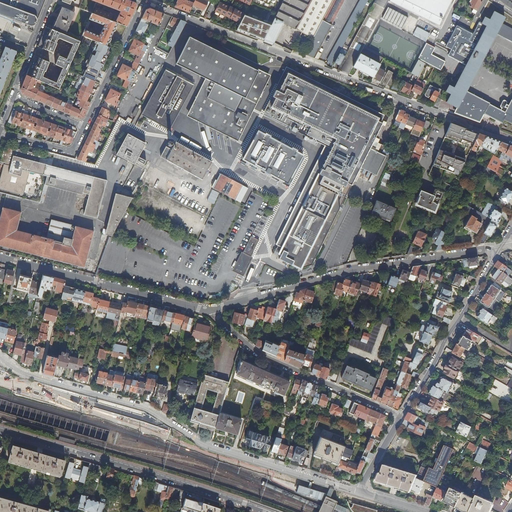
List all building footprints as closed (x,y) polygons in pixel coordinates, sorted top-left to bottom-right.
[(0,0),(0,14),(30,25),(31,25),(32,25),(33,25),(34,24),(35,23),(36,22),(36,21),(36,20),(43,5),(45,0),(0,0)] [(91,0),(121,11),(116,22),(118,23),(127,27),(137,6),(136,3),(128,0),(91,0)] [(178,0),(175,7),(190,12),(193,4),(194,3),(187,0),(178,0)] [(208,1),(206,0),(195,0),(194,3),(193,4),(204,9),(208,1)] [(283,0),(252,0),(250,5),(249,5),(258,10),(259,8),(276,16),(283,0)] [(283,0),(276,16),(264,41),(267,42),(273,44),(283,23),(290,26),(296,29),(299,24),(311,0),(283,0)] [(302,32),(318,0),(311,0),(299,24),(301,25),(298,30),(302,32)] [(330,5),(319,0),(318,0),(302,32),(313,38),(330,5)] [(318,51),(344,0),(332,0),(330,5),(313,38),(304,54),(319,60),(322,53),(318,51)] [(327,63),(332,65),(333,63),(334,62),(341,48),(360,14),(367,0),(359,0),(327,60),(328,60),(327,63)] [(375,0),(347,51),(340,65),(337,69),(344,72),(349,74),(353,66),(363,47),(389,0),(388,0),(375,0)] [(389,0),(389,1),(390,1),(390,0),(439,25),(439,26),(440,23),(448,7),(451,0),(389,0)] [(482,1),(479,0),(471,0),(468,6),(473,8),(472,11),(476,13),(482,1)] [(240,23),(245,14),(230,6),(230,7),(220,2),(215,11),(225,16),(226,16),(240,23)] [(54,30),(65,35),(75,12),(63,7),(54,30)] [(406,17),(388,7),(383,17),(403,28),(408,18),(406,16),(406,17)] [(152,23),(158,26),(164,14),(156,10),(150,8),(147,9),(144,16),(136,32),(144,35),(148,25),(146,24),(147,21),(150,22),(151,20),(152,21),(152,22),(152,23)] [(97,15),(111,20),(113,15),(100,10),(97,15)] [(500,110),(465,91),(468,86),(496,33),(511,41),(511,28),(501,23),(504,17),(504,18),(505,17),(494,11),(493,12),(494,12),(490,20),(486,17),(485,17),(482,23),(479,21),(473,34),(457,25),(454,31),(448,43),(454,46),(449,55),(452,57),(457,60),(466,65),(454,88),(449,85),(446,91),(451,94),(447,101),(446,102),(452,105),(456,107),(457,108),(458,107),(457,107),(460,101),(462,102),(467,105),(465,109),(473,113),(475,109),(483,113),(484,114),(501,123),(502,124),(504,119),(511,123),(511,122),(511,97),(508,105),(506,104),(507,102),(507,101),(506,101),(504,100),(503,100),(500,106),(500,107),(501,108),(500,110)] [(83,35),(107,46),(118,23),(116,22),(111,20),(97,15),(92,13),(90,19),(105,25),(100,36),(85,29),(83,35)] [(469,28),(472,21),(462,16),(458,22),(469,28)] [(168,44),(173,47),(186,22),(181,20),(174,17),(170,25),(177,28),(168,44)] [(296,29),(290,26),(283,40),(282,46),(282,48),(292,52),(302,32),(298,30),(296,29)] [(80,41),(65,35),(54,30),(47,27),(39,46),(54,53),(58,43),(57,43),(59,39),(61,38),(74,44),(67,59),(64,57),(60,55),(56,64),(63,67),(57,82),(44,76),(44,74),(46,71),(50,62),(35,56),(28,75),(38,79),(43,82),(48,84),(54,86),(59,89),(63,82),(65,76),(68,69),(80,41)] [(414,34),(426,40),(430,33),(417,27),(414,34)] [(0,36),(21,45),(23,40),(0,30),(0,36)] [(144,44),(143,44),(135,40),(132,45),(141,50),(145,52),(148,46),(144,44)] [(277,70),(193,40),(176,71),(207,87),(187,122),(235,148),(277,70)] [(145,52),(141,50),(132,45),(130,51),(138,55),(142,57),(145,52)] [(0,60),(0,90),(16,51),(6,47),(0,60)] [(363,47),(353,66),(357,69),(358,68),(369,74),(369,75),(373,77),(378,68),(384,58),(363,47)] [(347,51),(341,48),(334,62),(340,65),(347,51)] [(417,79),(425,65),(417,61),(411,72),(413,73),(412,74),(413,78),(412,78),(412,79),(411,79),(410,80),(409,81),(408,80),(407,81),(407,82),(405,81),(401,90),(408,94),(413,85),(413,86),(415,84),(417,79)] [(123,64),(120,70),(130,75),(133,76),(136,70),(137,67),(139,64),(137,63),(135,62),(132,69),(123,64)] [(386,72),(378,68),(373,77),(380,81),(386,72)] [(303,189),(304,195),(300,194),(301,196),(298,200),(298,206),(298,207),(294,208),(292,213),(292,219),(289,220),(274,251),(280,254),(285,243),(296,248),(289,264),(292,265),(292,264),(301,269),(342,185),(345,187),(347,183),(352,185),(360,168),(363,162),(370,148),(379,131),(371,128),(378,113),(287,69),(283,78),(284,79),(281,87),(280,86),(278,91),(276,90),(270,102),(271,102),(265,115),(280,122),(326,144),(316,164),(316,169),(312,170),(313,176),(309,176),(310,182),(306,183),(303,189)] [(130,75),(120,70),(118,76),(127,80),(130,75)] [(393,73),(388,70),(382,82),(387,84),(391,75),(393,73)] [(142,114),(169,130),(179,111),(181,109),(192,88),(165,73),(142,114)] [(92,88),(95,81),(78,74),(75,81),(79,82),(92,88)] [(35,98),(39,89),(35,88),(38,79),(28,75),(24,84),(22,90),(23,93),(35,98)] [(391,75),(387,84),(391,87),(394,83),(394,82),(396,78),(391,75)] [(411,90),(420,95),(426,84),(417,79),(415,84),(413,86),(411,90)] [(92,88),(79,82),(76,88),(80,90),(81,90),(90,94),(91,95),(94,89),(92,88)] [(398,92),(401,86),(394,82),(394,83),(391,87),(390,89),(393,91),(398,92)] [(40,101),(44,93),(46,88),(41,86),(40,90),(39,89),(35,98),(37,99),(40,101)] [(430,98),(435,101),(440,92),(442,88),(436,88),(431,86),(426,95),(426,96),(429,98),(429,96),(431,97),(430,98)] [(111,89),(109,95),(118,99),(121,94),(111,89)] [(81,90),(80,90),(77,97),(79,98),(87,101),(90,94),(81,90)] [(46,104),(50,95),(44,93),(40,101),(43,102),(46,104)] [(52,106),(56,98),(50,95),(46,104),(48,104),(52,106)] [(115,105),(118,106),(120,101),(118,99),(109,95),(106,100),(115,105)] [(58,108),(61,100),(56,98),(52,106),(54,107),(58,108)] [(75,105),(81,107),(83,108),(88,110),(90,106),(91,103),(87,101),(79,98),(75,105)] [(63,111),(67,103),(61,100),(58,108),(60,110),(63,111)] [(456,107),(453,113),(479,121),(483,113),(475,109),(473,113),(465,109),(467,105),(462,102),(460,101),(457,107),(458,107),(457,108),(456,107)] [(73,105),(67,103),(63,111),(66,112),(69,114),(72,106),(73,105)] [(76,117),(79,111),(80,110),(72,106),(69,114),(76,117)] [(108,115),(107,114),(109,110),(108,110),(103,107),(100,115),(107,118),(108,115)] [(406,124),(409,115),(407,115),(410,108),(407,107),(405,112),(401,122),(406,124)] [(88,110),(83,108),(82,112),(79,111),(76,117),(79,118),(81,119),(84,117),(88,110)] [(25,111),(26,109),(24,109),(22,113),(17,111),(15,117),(21,119),(22,117),(23,118),(24,114),(25,111)] [(405,112),(400,110),(396,120),(401,122),(405,112)] [(39,115),(40,112),(38,111),(36,118),(31,116),(29,122),(35,124),(36,122),(37,123),(38,119),(39,115)] [(382,116),(378,113),(371,128),(379,131),(382,123),(379,122),(382,116)] [(29,122),(31,116),(27,115),(24,114),(23,118),(24,118),(23,120),(29,122)] [(107,123),(107,122),(105,121),(107,118),(100,115),(96,122),(101,125),(105,127),(107,123)] [(141,128),(147,117),(142,115),(136,125),(141,128)] [(413,127),(416,120),(412,118),(413,117),(409,115),(406,124),(413,127)] [(20,121),(21,119),(15,117),(11,116),(9,122),(13,123),(20,125),(21,121),(20,121)] [(45,121),(38,119),(37,123),(38,123),(37,125),(43,127),(45,121)] [(413,127),(413,129),(421,132),(423,127),(425,123),(416,120),(413,127)] [(29,122),(27,128),(32,130),(31,132),(33,132),(35,126),(34,126),(35,124),(29,122)] [(100,129),(101,125),(96,122),(92,130),(99,133),(101,129),(100,129)] [(59,126),(52,123),(50,128),(51,128),(51,130),(57,132),(59,126)] [(461,127),(451,123),(445,137),(471,148),(478,133),(467,129),(461,127)] [(37,126),(35,126),(33,132),(32,137),(34,138),(36,133),(35,133),(36,131),(41,133),(43,127),(37,125),(37,126)] [(43,127),(41,133),(48,135),(49,131),(48,131),(49,129),(43,127)] [(75,138),(77,132),(66,128),(64,132),(65,133),(65,135),(75,138)] [(98,137),(99,133),(92,130),(89,137),(95,140),(96,136),(98,137)] [(243,159),(288,184),(303,155),(296,151),(297,150),(293,148),(292,149),(284,145),(286,142),(279,138),(277,141),(269,137),(270,136),(266,134),(265,135),(258,131),(243,159)] [(480,146),(485,136),(480,134),(478,133),(471,148),(470,150),(474,151),(476,148),(478,149),(480,146)] [(75,138),(65,135),(64,136),(63,136),(62,140),(60,144),(62,145),(64,140),(72,143),(75,138)] [(129,135),(118,154),(134,163),(136,160),(144,165),(146,161),(140,157),(143,151),(144,152),(148,143),(145,141),(144,143),(129,135)] [(494,154),(496,149),(500,142),(491,138),(485,136),(480,146),(494,154)] [(95,140),(89,137),(86,144),(97,150),(100,142),(95,140)] [(417,142),(413,152),(421,155),(423,151),(421,150),(424,141),(419,139),(418,143),(417,142)] [(166,146),(161,157),(165,159),(183,169),(206,182),(216,163),(210,159),(209,158),(208,159),(201,155),(201,156),(176,142),(172,150),(166,146)] [(498,168),(499,166),(503,158),(505,154),(510,145),(503,143),(500,142),(496,149),(500,151),(499,152),(500,153),(501,152),(502,152),(500,156),(501,156),(499,160),(492,156),(486,167),(496,172),(498,168)] [(89,151),(94,153),(95,153),(97,150),(86,144),(82,151),(88,154),(89,151)] [(511,146),(510,145),(505,154),(503,158),(511,162),(511,160),(511,146)] [(40,163),(42,155),(8,146),(7,146),(6,146),(5,146),(5,147),(4,147),(4,148),(3,150),(0,156),(0,162),(5,164),(0,184),(0,188),(24,194),(30,171),(48,176),(47,179),(83,188),(81,194),(83,194),(83,195),(83,196),(84,196),(84,197),(85,197),(85,196),(86,196),(87,194),(90,194),(85,211),(85,210),(85,209),(84,209),(83,209),(82,209),(82,210),(81,213),(98,218),(108,180),(40,163)] [(363,162),(379,170),(386,156),(370,148),(363,162)] [(464,162),(439,150),(434,163),(458,175),(464,162)] [(78,159),(86,161),(87,159),(86,158),(88,154),(82,151),(80,157),(77,156),(76,159),(78,160),(78,159)] [(418,164),(421,157),(414,154),(411,161),(418,164)] [(360,168),(376,176),(379,170),(363,162),(360,168)] [(494,176),(496,172),(486,167),(484,171),(494,176)] [(494,176),(499,179),(503,171),(498,168),(496,172),(494,176)] [(385,173),(383,178),(389,181),(391,175),(385,173)] [(225,175),(217,189),(240,201),(247,187),(225,175)] [(389,185),(393,176),(391,175),(389,181),(383,178),(381,182),(389,185)] [(47,179),(41,203),(43,203),(44,203),(44,202),(45,202),(46,197),(49,186),(81,194),(83,188),(47,179)] [(505,187),(497,201),(505,206),(506,204),(507,204),(509,200),(511,196),(511,195),(511,186),(508,185),(506,188),(505,187)] [(252,190),(247,187),(240,201),(245,204),(252,190)] [(208,198),(216,201),(219,192),(211,189),(208,198)] [(436,190),(435,189),(432,195),(431,195),(421,190),(419,195),(420,196),(416,204),(427,209),(436,190)] [(442,193),(436,190),(427,209),(434,212),(442,193)] [(110,219),(106,234),(112,236),(116,229),(125,212),(130,202),(133,198),(117,193),(110,219)] [(478,200),(480,197),(473,193),(466,205),(469,206),(473,198),(478,200)] [(396,208),(377,200),(372,213),(376,214),(375,216),(385,220),(386,218),(391,220),(396,208)] [(496,210),(497,207),(489,202),(482,214),(491,219),(498,223),(501,219),(499,218),(502,213),(496,210)] [(469,206),(466,205),(463,210),(471,215),(464,228),(469,231),(470,230),(476,233),(482,223),(480,223),(483,218),(486,220),(484,223),(488,225),(491,219),(482,214),(469,206)] [(54,240),(51,239),(17,230),(22,212),(4,207),(0,222),(0,244),(37,255),(85,267),(94,231),(76,226),(72,244),(54,240)] [(491,219),(488,225),(477,244),(484,243),(488,235),(490,236),(498,223),(491,219)] [(51,239),(54,240),(55,236),(69,240),(73,225),(56,221),(52,235),(51,239)] [(360,228),(357,241),(371,244),(374,230),(360,228)] [(435,243),(438,245),(440,242),(441,240),(445,232),(437,229),(432,238),(437,240),(435,243)] [(426,235),(418,231),(413,242),(421,246),(426,235)] [(106,234),(103,233),(92,274),(96,275),(98,269),(110,238),(110,237),(111,237),(112,236),(106,234)] [(260,239),(253,235),(245,249),(243,253),(243,252),(235,268),(240,270),(240,272),(242,272),(244,272),(245,270),(245,269),(253,253),(254,251),(260,240),(260,239)] [(285,243),(280,254),(281,254),(279,259),(289,264),(296,248),(285,243)] [(510,265),(511,262),(511,257),(506,253),(502,258),(510,265)] [(463,267),(468,267),(479,265),(477,257),(466,258),(462,259),(463,267)] [(495,266),(498,269),(503,273),(504,272),(507,268),(499,261),(495,266)] [(440,281),(442,275),(433,271),(436,263),(431,264),(428,271),(428,272),(425,280),(434,283),(436,279),(440,281)] [(413,266),(408,279),(413,281),(414,280),(416,276),(417,277),(421,265),(417,266),(413,266)] [(13,271),(7,269),(5,278),(11,280),(13,271)] [(418,279),(424,281),(425,280),(428,272),(421,269),(418,279)] [(511,282),(511,278),(504,272),(503,273),(498,269),(493,277),(489,274),(488,277),(495,282),(497,284),(499,282),(501,284),(504,281),(510,285),(511,282)] [(409,272),(402,270),(399,278),(406,281),(409,272)] [(460,285),(463,277),(464,273),(457,271),(452,283),(459,286),(460,285)] [(37,296),(40,297),(41,297),(43,290),(46,291),(47,288),(50,289),(50,288),(51,284),(53,277),(48,276),(42,274),(40,283),(37,295),(37,296)] [(388,285),(395,288),(399,278),(391,275),(388,285)] [(16,290),(28,293),(28,292),(31,280),(31,279),(20,276),(16,290)] [(56,290),(63,292),(64,285),(66,280),(59,279),(53,277),(51,284),(57,286),(56,290)] [(337,282),(338,279),(332,281),(330,289),(334,290),(337,282)] [(334,290),(334,293),(340,295),(342,290),(347,292),(351,281),(344,279),(343,284),(337,282),(334,290)] [(368,292),(371,282),(366,280),(366,281),(363,279),(362,282),(359,289),(368,292)] [(28,292),(37,295),(40,283),(31,280),(28,292)] [(359,284),(351,281),(347,292),(355,295),(359,284)] [(367,293),(372,294),(376,296),(376,293),(381,295),(384,286),(379,285),(380,284),(374,282),(374,283),(371,282),(368,292),(367,293)] [(497,284),(495,282),(493,285),(492,284),(486,293),(499,302),(505,294),(501,291),(501,290),(502,288),(497,284)] [(75,288),(74,288),(73,290),(66,288),(66,286),(64,285),(63,292),(61,298),(72,301),(72,300),(73,297),(75,288)] [(439,298),(438,300),(446,303),(448,304),(449,302),(452,296),(450,296),(452,289),(448,287),(447,289),(443,287),(441,292),(438,291),(436,297),(438,297),(439,298)] [(73,297),(76,298),(79,299),(79,301),(82,302),(82,301),(85,291),(75,288),(73,297)] [(292,304),(301,307),(304,300),(307,290),(307,289),(301,290),(300,293),(296,292),(292,304)] [(304,300),(312,302),(315,292),(307,290),(304,300)] [(85,291),(82,301),(91,304),(91,306),(97,308),(97,305),(99,300),(92,298),(94,293),(85,291)] [(430,300),(432,295),(429,294),(421,291),(418,297),(422,299),(423,297),(430,300)] [(484,306),(487,309),(488,309),(489,307),(493,310),(499,302),(486,293),(481,301),(476,297),(475,300),(484,306)] [(96,310),(107,313),(107,312),(109,302),(99,299),(99,300),(97,305),(97,308),(96,310)] [(286,301),(279,299),(276,309),(272,322),(278,324),(282,311),(286,301)] [(438,300),(435,299),(433,306),(435,306),(432,313),(442,317),(446,306),(445,306),(446,303),(438,300)] [(125,312),(135,314),(138,303),(128,301),(127,303),(123,302),(122,305),(121,312),(125,313),(125,312)] [(121,312),(122,305),(109,302),(107,312),(120,315),(121,312)] [(135,314),(134,316),(141,318),(141,317),(142,313),(144,305),(138,303),(135,314)] [(147,320),(153,321),(156,308),(152,307),(152,305),(152,304),(151,304),(150,306),(148,315),(147,318),(147,320)] [(173,323),(175,313),(168,311),(169,307),(166,306),(165,308),(163,317),(162,320),(173,323)] [(487,309),(484,306),(479,313),(480,314),(478,318),(488,325),(491,320),(494,316),(486,311),(487,309)] [(44,319),(53,321),(56,311),(44,307),(41,318),(41,319),(43,320),(44,319)] [(252,319),(255,320),(256,317),(264,319),(267,308),(263,307),(262,309),(259,308),(258,311),(250,308),(248,316),(246,323),(245,325),(250,326),(251,324),(252,319)] [(272,322),(276,309),(272,307),(271,308),(268,307),(267,308),(264,319),(267,320),(267,321),(271,322),(272,321),(272,322)] [(153,321),(152,324),(159,326),(161,317),(163,317),(165,308),(164,308),(163,310),(156,308),(153,321)] [(181,328),(184,316),(186,311),(182,310),(181,315),(175,313),(173,323),(171,330),(180,332),(181,328)] [(246,323),(248,316),(235,312),(233,321),(242,324),(243,322),(246,323)] [(190,330),(194,319),(184,316),(181,328),(190,330)] [(382,323),(391,326),(393,319),(385,316),(382,323)] [(432,335),(435,336),(437,331),(434,330),(436,325),(435,325),(436,322),(428,319),(425,326),(423,324),(422,325),(420,330),(432,335)] [(46,334),(49,324),(42,322),(38,339),(41,340),(45,341),(47,340),(48,336),(46,335),(46,334)] [(210,327),(196,323),(192,336),(207,340),(210,327)] [(371,353),(381,325),(374,323),(370,335),(367,344),(361,341),(352,338),(349,345),(371,353)] [(16,331),(8,329),(8,328),(5,339),(5,341),(13,343),(16,331)] [(420,330),(419,329),(415,338),(428,344),(432,335),(420,330)] [(467,331),(465,336),(464,336),(476,343),(479,344),(482,338),(479,336),(480,335),(468,329),(467,331)] [(364,333),(361,341),(367,344),(370,335),(364,333)] [(459,344),(466,348),(470,351),(472,347),(472,345),(473,344),(474,344),(474,343),(476,344),(476,343),(464,336),(459,344)] [(315,339),(311,338),(310,342),(306,353),(305,353),(305,355),(302,364),(310,366),(315,351),(312,350),(315,340),(314,340),(315,339)] [(34,353),(34,356),(41,358),(44,348),(39,347),(41,340),(38,339),(37,342),(36,346),(34,353)] [(265,342),(257,340),(256,345),(263,350),(265,342)] [(276,356),(279,346),(266,340),(265,342),(263,350),(270,354),(276,356)] [(25,343),(20,342),(16,341),(13,353),(22,355),(24,346),(25,343)] [(148,342),(146,352),(145,354),(146,354),(152,356),(155,345),(153,343),(148,342)] [(289,345),(280,342),(279,346),(276,356),(282,359),(285,360),(289,345)] [(126,354),(126,352),(127,347),(114,344),(112,351),(119,353),(126,354)] [(459,344),(458,344),(453,353),(461,357),(463,354),(466,348),(459,344)] [(301,367),(302,364),(305,355),(290,350),(291,346),(289,345),(285,360),(295,365),(301,367)] [(20,362),(31,365),(34,356),(34,353),(28,351),(27,354),(25,353),(26,347),(24,346),(22,355),(20,362)] [(422,353),(423,350),(416,347),(414,354),(411,359),(409,365),(411,366),(412,368),(414,368),(415,368),(416,368),(417,364),(418,365),(418,363),(422,353)] [(100,349),(98,357),(105,359),(107,353),(112,354),(112,351),(105,350),(100,349)] [(56,364),(67,367),(70,356),(70,354),(62,352),(61,356),(59,355),(58,358),(56,364)] [(51,356),(47,355),(42,373),(49,375),(54,376),(56,364),(58,358),(54,357),(51,366),(49,365),(51,356)] [(78,359),(70,356),(67,367),(76,370),(77,365),(78,359)] [(388,369),(383,367),(374,391),(372,399),(382,403),(392,408),(392,406),(398,392),(401,386),(406,373),(407,369),(409,365),(411,359),(405,356),(403,360),(405,361),(401,370),(394,389),(386,386),(381,397),(378,396),(384,380),(388,369)] [(449,365),(459,370),(463,363),(453,357),(449,365)] [(290,382),(242,361),(242,362),(241,362),(240,364),(241,364),(236,374),(246,378),(245,380),(252,383),(252,381),(259,384),(258,386),(264,388),(265,387),(271,390),(271,391),(277,394),(278,393),(284,395),(290,382)] [(322,366),(315,364),(312,372),(316,374),(319,375),(322,366)] [(459,370),(449,365),(449,364),(446,369),(447,369),(445,373),(456,379),(458,375),(457,375),(459,370)] [(329,372),(330,369),(324,367),(324,365),(323,365),(322,366),(319,375),(324,378),(327,379),(329,372)] [(341,377),(372,391),(376,383),(374,382),(376,378),(368,375),(369,374),(355,368),(355,369),(347,365),(341,377)] [(97,374),(96,379),(97,380),(97,382),(105,384),(107,375),(108,373),(107,373),(104,372),(105,371),(102,370),(102,372),(99,371),(99,374),(97,374)] [(126,379),(127,378),(123,377),(124,373),(115,371),(114,376),(112,385),(121,388),(122,384),(125,385),(126,379)] [(75,373),(74,378),(78,379),(87,382),(89,374),(80,372),(80,374),(75,373)] [(406,388),(411,375),(406,373),(401,386),(406,388)] [(112,385),(114,376),(107,375),(105,384),(112,385)] [(206,427),(207,427),(209,421),(212,413),(201,410),(207,390),(217,393),(221,394),(225,381),(203,375),(190,420),(204,424),(206,427)] [(139,381),(140,377),(133,376),(133,377),(132,380),(130,390),(136,392),(139,381)] [(429,377),(427,382),(448,393),(454,383),(444,378),(443,378),(440,383),(429,377)] [(156,383),(157,382),(154,381),(154,380),(147,378),(145,383),(144,388),(152,390),(155,390),(156,383)] [(198,383),(180,378),(177,391),(194,395),(198,383)] [(298,380),(296,379),(293,388),(292,392),(295,393),(296,393),(297,389),(298,390),(302,381),(298,380)] [(302,379),(302,381),(298,390),(301,391),(300,394),(303,395),(307,382),(305,381),(302,379)] [(144,388),(145,383),(139,381),(136,392),(143,393),(144,388)] [(217,393),(212,413),(209,421),(211,417),(218,419),(220,413),(229,383),(225,381),(221,394),(217,393)] [(302,397),(307,399),(309,394),(313,384),(310,383),(307,382),(303,395),(302,397)] [(448,393),(427,382),(425,386),(432,389),(429,394),(445,401),(449,394),(448,393)] [(155,390),(153,395),(158,397),(159,396),(165,398),(167,390),(166,390),(167,387),(161,385),(162,384),(156,383),(155,390)] [(313,384),(309,394),(314,397),(316,391),(318,386),(316,386),(313,384)] [(319,393),(316,391),(314,397),(312,402),(317,404),(321,395),(318,394),(319,393)] [(400,397),(402,394),(398,392),(392,406),(397,408),(402,398),(400,397)] [(321,395),(317,404),(325,407),(328,398),(327,397),(325,396),(326,395),(321,393),(321,395)] [(429,406),(439,411),(440,412),(444,403),(433,397),(429,406)] [(253,407),(267,412),(271,404),(255,399),(253,407)] [(361,406),(354,402),(349,413),(365,420),(369,409),(361,406)] [(439,411),(429,406),(421,402),(418,408),(430,414),(431,413),(434,414),(434,413),(438,415),(439,411)] [(337,414),(340,416),(343,410),(337,408),(337,406),(332,405),(329,412),(333,413),(336,415),(337,414)] [(369,409),(365,420),(376,424),(380,414),(378,413),(369,409)] [(418,417),(409,412),(407,416),(405,419),(412,422),(413,423),(416,418),(418,418),(418,417)] [(216,426),(215,427),(219,428),(219,429),(230,432),(231,432),(237,434),(242,419),(220,413),(218,419),(216,426)] [(376,424),(373,430),(371,434),(377,436),(385,416),(380,414),(376,424)] [(211,424),(216,426),(218,419),(211,417),(209,421),(211,424)] [(412,422),(405,419),(402,424),(409,428),(408,429),(422,435),(426,426),(421,424),(420,426),(413,423),(412,422)] [(373,430),(376,424),(365,420),(362,426),(373,430)] [(476,429),(473,427),(472,429),(470,430),(472,427),(462,422),(457,432),(467,437),(469,433),(470,434),(472,436),(474,435),(475,433),(475,431),(476,429)] [(251,445),(256,447),(259,435),(255,433),(248,431),(245,440),(248,440),(247,444),(251,445)] [(486,434),(485,436),(480,444),(479,446),(488,451),(491,444),(486,441),(491,434),(487,432),(486,434)] [(283,434),(282,434),(277,433),(271,451),(276,453),(281,439),(283,434)] [(366,447),(362,455),(362,456),(367,458),(375,440),(381,442),(382,439),(377,436),(371,434),(366,447)] [(259,435),(256,447),(260,448),(265,450),(266,446),(269,447),(270,443),(268,442),(269,437),(264,436),(259,435)] [(60,436),(58,440),(74,445),(75,441),(60,436)] [(344,448),(345,446),(320,437),(315,450),(314,450),(313,452),(314,452),(313,454),(321,457),(320,458),(330,462),(330,461),(338,464),(344,448)] [(281,439),(276,453),(284,456),(288,446),(283,444),(284,442),(283,441),(284,439),(281,439)] [(481,464),(488,451),(479,446),(476,445),(470,442),(467,448),(475,452),(478,447),(480,449),(476,459),(473,458),(472,459),(481,464)] [(426,480),(439,485),(454,448),(446,444),(435,469),(431,467),(426,480)] [(26,482),(60,492),(65,477),(61,475),(65,461),(13,445),(9,460),(4,459),(0,475),(26,482)] [(292,449),(293,446),(290,445),(286,457),(292,458),(296,446),(294,446),(293,449),(292,449)] [(306,457),(308,451),(304,450),(305,450),(296,446),(292,458),(299,461),(301,456),(302,457),(302,456),(306,458),(306,457)] [(348,460),(352,451),(344,448),(338,464),(337,467),(345,471),(348,460)] [(358,464),(355,472),(360,474),(365,461),(368,463),(370,459),(367,458),(362,456),(358,464)] [(345,471),(354,474),(355,472),(358,464),(355,463),(354,464),(351,463),(352,462),(348,460),(345,471)] [(90,462),(88,471),(98,474),(100,466),(90,462)] [(411,491),(412,491),(418,474),(384,464),(382,472),(380,472),(380,473),(377,481),(411,491)] [(422,467),(418,474),(412,491),(420,494),(426,480),(430,470),(422,467)] [(479,479),(483,471),(475,468),(472,476),(479,479)] [(129,496),(134,498),(138,485),(139,477),(134,476),(129,496)] [(162,493),(161,499),(165,500),(166,495),(168,486),(159,483),(157,491),(162,493)] [(313,490),(299,486),(296,493),(324,503),(326,495),(313,490)] [(445,502),(446,500),(449,492),(438,487),(433,497),(442,501),(443,501),(445,502)] [(452,487),(449,492),(446,500),(457,505),(463,493),(452,487)] [(468,511),(469,511),(470,511),(476,499),(466,494),(466,493),(464,492),(463,493),(457,505),(457,507),(460,508),(460,509),(466,511),(468,511)] [(103,511),(106,504),(100,502),(87,498),(88,496),(82,494),(78,509),(91,511),(103,511)] [(477,495),(476,499),(470,511),(473,511),(489,511),(494,502),(477,495)] [(48,511),(0,497),(0,511),(49,511),(51,509),(49,508),(48,511)] [(334,511),(339,503),(330,499),(328,498),(321,511),(334,511)] [(218,511),(220,508),(203,503),(202,507),(200,511),(218,511)] [(369,507),(354,503),(352,506),(350,508),(351,509),(352,510),(353,511),(355,511),(356,511),(385,511),(382,511),(381,511),(380,511),(377,511),(378,510),(369,507)]
